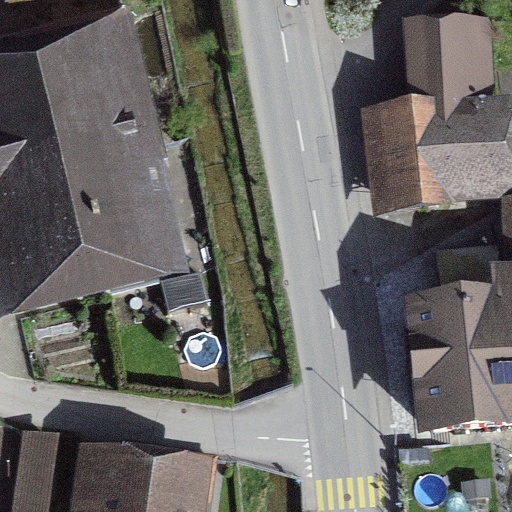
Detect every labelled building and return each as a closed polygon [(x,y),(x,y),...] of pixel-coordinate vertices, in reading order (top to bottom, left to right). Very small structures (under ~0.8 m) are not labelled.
[(5,0),(8,10),(51,0),(5,0)] [(0,236),(14,295),(155,261),(130,158),(159,150),(126,17),(0,47),(0,236)] [(381,122),(392,210),(511,197),(502,107),(489,109),(485,28),(419,31),(424,117),(381,122)] [(504,314),(419,324),(431,434),(511,424),(511,284),(501,286),(504,314)] [(26,438),(15,511),(41,511),(51,441),(26,438)] [(207,511),(214,462),(119,448),(116,469),(83,464),(76,511),(207,511)]
